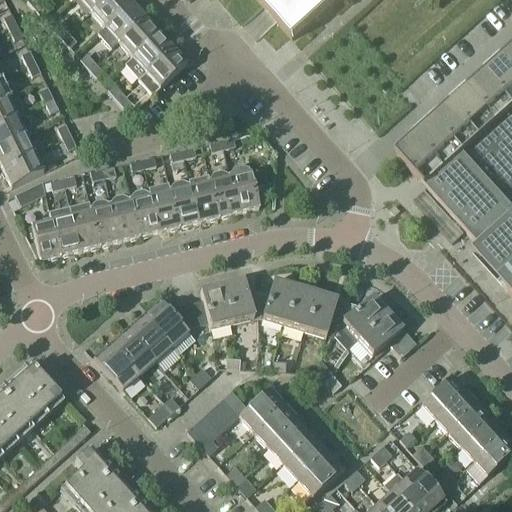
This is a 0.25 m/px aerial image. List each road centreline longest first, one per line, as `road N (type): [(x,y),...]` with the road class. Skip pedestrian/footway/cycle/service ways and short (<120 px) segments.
road 1 (residential): [(33,321),(67,294),(278,244),(353,248)]
road 2 (residential): [(198,511),(33,321)]
road 3 (residential): [(353,182),(511,35)]
road 4 (residential): [(243,63),(191,116),(142,143),(88,156)]
road 5 (residential): [(353,182),(243,63)]
road 6 (residential): [(353,248),(409,276),(465,331)]
road 7 (residential): [(368,419),(465,331)]
